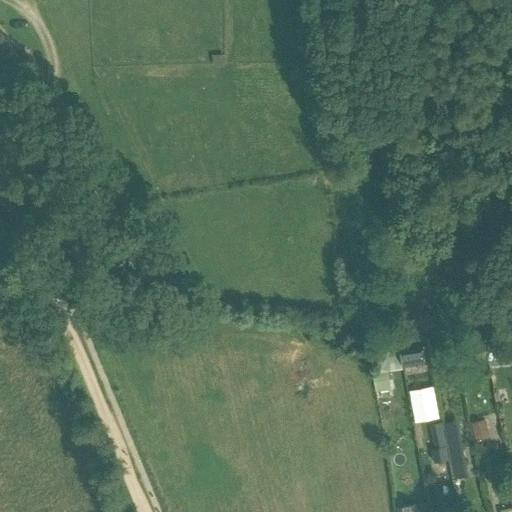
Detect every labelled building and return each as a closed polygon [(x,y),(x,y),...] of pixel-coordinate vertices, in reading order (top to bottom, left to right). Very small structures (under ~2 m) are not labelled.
[(0,76),(0,89),(9,87),(5,75),(0,76)] [(371,333),(374,356),(399,352),(396,334),(371,333)] [(441,354),(456,355),(457,339),(442,338),(441,354)] [(425,363),(422,343),(401,347),(405,366),(425,363)] [(511,343),(492,344),(493,363),(511,361),(511,343)] [(472,424),(477,439),(488,435),(484,420),(472,424)] [(460,437),(446,440),(453,477),(468,474),(460,437)]
